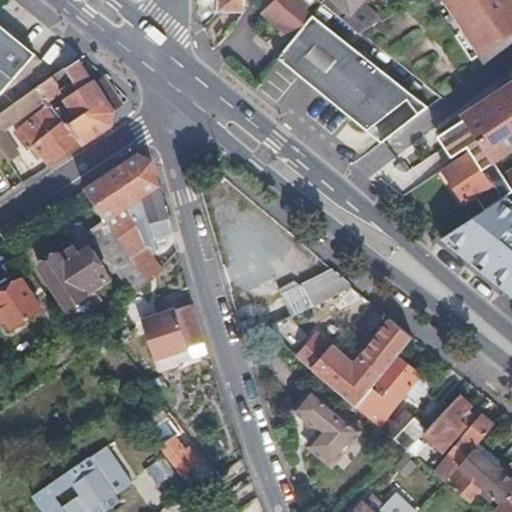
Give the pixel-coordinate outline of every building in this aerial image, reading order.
[(259,14),(292,40),(315,11),(309,5),(312,2),(310,0),(266,0),(268,3),(259,14)] [(326,0),(363,29),(382,17),(365,0),(326,0)] [(400,5),(401,5),(397,0),(395,0),(389,5),(392,11),(400,5)] [(511,0),(447,0),(485,55),(511,36),(511,0)] [(292,40),(278,57),(382,142),(428,105),(400,81),(316,10),(315,11),(292,40)] [(0,94),(1,94),(35,52),(0,24),(0,94)] [(66,125),(80,146),(112,125),(112,118),(112,109),(78,62),(68,70),(65,67),(59,71),(62,76),(69,72),(75,82),(64,90),(69,98),(66,100),(78,116),(66,125)] [(457,159),(431,176),(454,208),(477,193),(487,207),(511,189),(511,170),(506,174),(496,159),(511,147),(511,85),(466,116),(470,121),(443,139),(457,159)] [(39,86),(0,113),(0,132),(3,130),(42,103),(48,111),(16,133),(28,151),(37,145),(51,165),(80,146),(66,125),(39,86)] [(0,132),(0,143),(8,138),(3,130),(0,132)] [(0,143),(0,151),(22,184),(34,176),(20,156),(16,159),(10,149),(13,147),(8,138),(0,143)] [(147,272),(168,255),(164,241),(173,236),(154,161),(137,154),(83,189),(104,216),(147,272)] [(511,189),(487,207),(470,218),(491,234),(501,233),(511,242),(511,250),(511,189)] [(88,227),(134,283),(147,272),(104,216),(88,227)] [(80,237),(40,265),(69,305),(109,278),(80,237)] [(69,326),(30,268),(0,289),(0,309),(10,324),(41,302),(62,331),(69,326)] [(284,319),(332,296),(353,286),(334,271),(237,318),(238,320),(244,338),(273,324),(284,319)] [(337,310),(366,298),(353,286),(332,296),(337,310)] [(165,362),(208,356),(196,322),(192,305),(139,311),(145,367),(165,365),(165,362)] [(284,319),(273,324),(285,345),(290,349),(297,340),(288,332),(284,319)] [(313,369),(350,400),(361,387),(346,375),(356,364),(332,345),(313,369)] [(0,352),(0,372),(1,374),(9,368),(0,352)] [(405,447),(423,430),(404,413),(392,424),(382,418),(405,394),(412,401),(426,383),(395,355),(354,403),(397,440),(405,447)] [(359,427),(310,387),(292,407),(318,427),(306,443),(329,462),(359,427)] [(471,406),(460,395),(423,430),(438,445),(471,414),(467,410),(471,406)] [(137,423),(178,482),(198,467),(188,452),(182,455),(172,439),(176,436),(156,410),(137,423)] [(475,445),(494,424),(481,413),(455,443),(467,454),(475,445)] [(48,486),(63,507),(66,511),(90,511),(136,480),(109,442),(92,454),(99,465),(74,480),(68,472),(48,486)] [(448,475),(444,480),(466,499),(475,489),(488,499),(502,484),(496,478),(500,473),(494,467),(497,463),(475,445),(467,454),(459,463),(448,475)] [(404,453),(394,462),(405,474),(415,464),(404,453)] [(99,465),(92,454),(68,472),(74,480),(99,465)] [(449,454),(434,471),(444,480),(448,475),(459,463),(449,454)] [(502,484),(488,499),(496,505),(511,487),(511,472),(499,460),(497,463),(494,467),(500,473),(496,478),(502,484)] [(379,485),(353,511),(403,511),(406,510),(379,485)] [(34,497),(44,511),(55,511),(63,507),(48,486),(34,497)] [(511,511),(511,487),(496,505),(493,509),(495,511),(511,511)]
